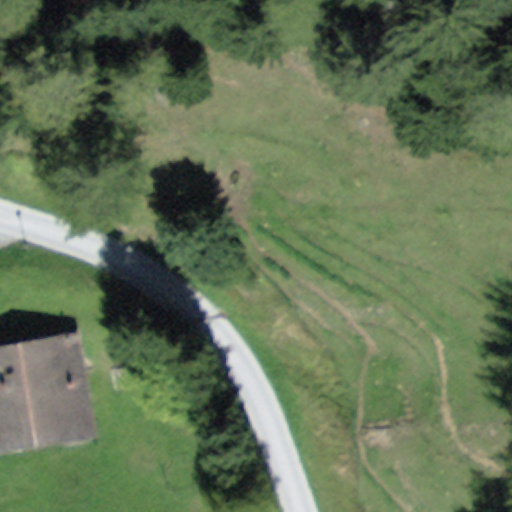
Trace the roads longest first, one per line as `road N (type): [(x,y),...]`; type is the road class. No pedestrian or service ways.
road 1 (track): [(0,146),(323,332),(365,511)]
road 2 (residential): [(0,227),(145,283),(299,486),(308,511)]
